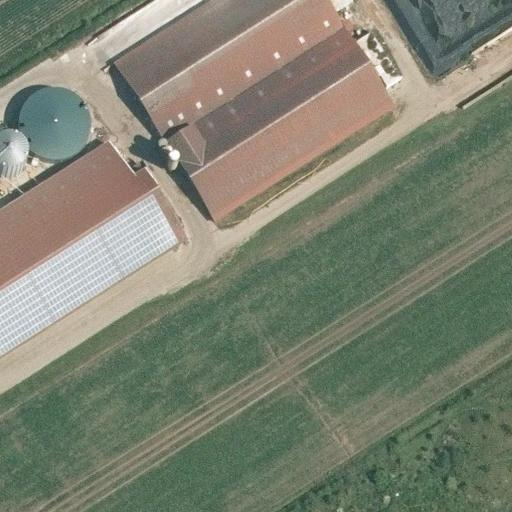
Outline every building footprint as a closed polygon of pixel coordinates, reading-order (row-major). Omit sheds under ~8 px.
[(218,0),(112,68),(213,227),(394,111),(382,93),(353,48),(333,16),(322,0),(218,0)] [(346,0),(322,0),(333,16),(350,5),(346,0)] [(372,36),(353,48),(382,93),(401,81),(372,36)] [(89,137),(90,129),(88,121),(85,112),(79,104),(71,97),(61,94),(51,93),(42,94),(34,98),(28,103),(22,110),(18,119),(16,130),(18,140),(22,149),(28,156),(35,161),(43,164),(52,166),(62,165),(71,161),(80,154),(85,146),(89,137)] [(16,178),(17,177),(18,177),(19,176),(19,175),(20,174),(21,173),(22,172),(22,171),(23,170),(23,169),(24,168),(24,166),(24,165),(24,164),(24,163),(24,162),(24,160),(24,159),(24,158),(23,157),(23,156),(23,155),(22,154),(21,153),(21,152),(20,151),(19,150),(18,149),(17,148),(16,147),(15,147),(14,146),(13,146),(12,145),(11,145),(10,145),(9,144),(7,144),(6,144),(5,144),(4,144),(3,144),(2,145),(0,145),(0,179),(1,180),(2,180),(3,180),(4,181),(5,181),(7,181),(8,181),(9,180),(10,180),(11,180),(12,180),(14,179),(15,179),(16,178)] [(0,214),(0,364),(186,245),(142,177),(132,183),(107,145),(0,214)]
